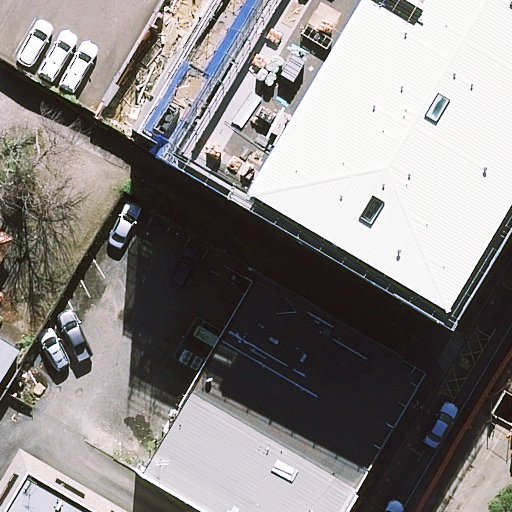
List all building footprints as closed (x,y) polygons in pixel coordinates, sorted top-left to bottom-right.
[(511,149),(511,0),(246,0),(510,153),(511,149)] [(480,195),(383,139),(314,257),(410,313),(480,195)] [(0,257),(10,238),(0,232),(0,257)] [(310,511),(403,355),(251,267),(133,469),(207,511),(310,511)] [(113,511),(9,452),(0,467),(0,511),(113,511)]
